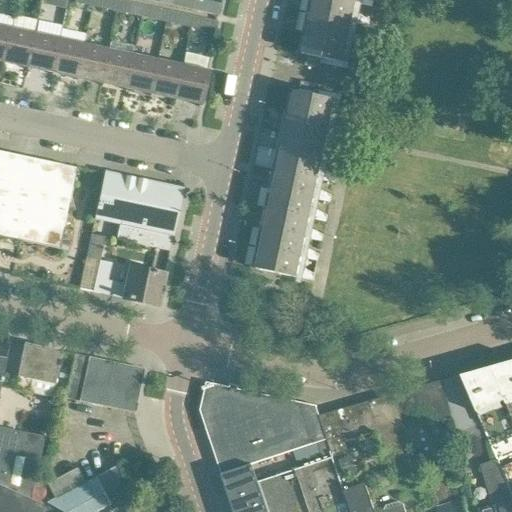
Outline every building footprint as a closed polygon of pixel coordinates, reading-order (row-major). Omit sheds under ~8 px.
[(114,0),(92,0),(91,7),(116,12),(118,1),(114,0)] [(196,0),(170,0),(169,5),(194,11),(196,0)] [(222,5),(198,0),(196,0),(194,11),(219,16),(222,5)] [(370,20),(359,15),(361,5),(372,7),(374,1),(372,0),(308,0),(302,34),(297,53),(343,63),(342,68),(348,69),(353,44),(364,47),(364,46),(365,40),(355,34),(357,25),(368,27),(370,20)] [(118,1),(116,12),(141,17),(143,6),(118,1)] [(168,12),(143,6),(141,17),(166,22),(168,12)] [(193,17),(168,12),(166,22),(191,28),(193,17)] [(218,22),(193,17),(191,28),(215,33),(218,22)] [(1,62),(26,67),(33,36),(8,31),(1,62)] [(58,41),(33,36),(26,67),(51,73),(58,41)] [(58,41),(51,73),(76,78),(83,47),(58,41)] [(107,52),(83,47),(76,78),(100,83),(107,52)] [(107,52),(100,83),(125,89),(132,57),(107,52)] [(157,63),(132,57),(125,89),(150,94),(157,63)] [(150,94),(175,99),(182,68),(157,63),(150,94)] [(200,108),(208,71),(206,70),(205,73),(182,68),(175,99),(199,104),(198,107),(199,107),(200,108)] [(293,277),(292,282),(302,284),(302,283),(303,279),(314,281),(315,275),(305,269),(307,259),(318,261),(319,255),(309,249),(311,240),(322,242),(323,235),(313,230),(315,220),(326,222),(328,216),(317,210),(319,201),(330,203),(332,196),(322,191),(324,181),(334,183),(336,177),(326,171),(328,161),(339,164),(340,157),(330,152),(332,142),(343,144),(344,138),(334,132),(337,117),(342,96),(336,95),(335,100),(289,90),(285,109),(251,268),(293,277)] [(76,169),(0,152),(0,237),(59,250),(76,169)] [(169,252),(177,212),(182,189),(104,173),(94,220),(119,225),(115,240),(169,252)] [(99,261),(92,293),(157,307),(164,275),(155,273),(156,272),(130,267),(126,286),(107,282),(111,264),(99,261)] [(262,317),(264,318),(270,319),(272,308),(272,307),(264,306),(262,317)] [(59,362),(61,352),(24,344),(14,389),(28,393),(31,380),(56,385),(61,362),(59,362)] [(65,399),(77,401),(87,358),(74,355),(65,399)] [(121,365),(87,358),(77,401),(134,413),(139,392),(128,389),(116,387),(121,365)] [(511,362),(491,368),(511,416),(511,362)] [(116,387),(128,389),(132,367),(121,365),(116,387)] [(144,370),(132,367),(128,389),(139,392),(144,370)] [(511,416),(491,368),(461,377),(482,425),(497,458),(496,458),(498,461),(511,454),(511,416)] [(461,377),(443,381),(444,387),(455,432),(482,425),(461,377)] [(200,411),(222,475),(293,452),(327,441),(319,417),(316,408),(317,407),(206,383),(200,411)] [(397,430),(403,428),(394,395),(319,417),(327,441),(349,435),(348,431),(375,423),(390,473),(408,468),(397,430)] [(412,430),(421,456),(434,452),(426,425),(412,430)] [(0,486),(42,507),(47,486),(35,483),(45,436),(0,426),(0,486)] [(327,441),(293,452),(297,463),(331,452),(327,441)] [(258,483),(267,511),(351,511),(344,490),(333,458),(308,466),(283,475),(258,483)] [(511,511),(511,493),(511,491),(498,461),(496,458),(480,465),(481,468),(493,506),(479,510),(479,511),(511,511)] [(439,459),(427,463),(440,504),(441,507),(438,507),(439,511),(466,511),(464,501),(455,504),(445,474),(444,474),(443,473),(439,459)] [(46,484),(47,486),(54,501),(84,483),(76,468),(46,484)] [(94,477),(84,483),(54,501),(47,505),(59,511),(96,511),(109,505),(94,477)] [(267,511),(258,483),(256,477),(226,487),(234,511),(267,511)] [(344,490),(351,511),(439,511),(438,507),(441,507),(440,504),(417,511),(408,511),(405,503),(401,501),(388,505),(385,510),(386,511),(378,511),(368,482),(344,490)] [(0,511),(46,511),(48,509),(42,507),(0,486),(0,511)]
